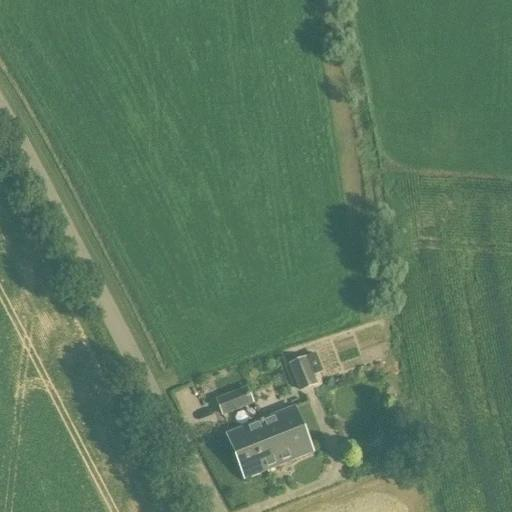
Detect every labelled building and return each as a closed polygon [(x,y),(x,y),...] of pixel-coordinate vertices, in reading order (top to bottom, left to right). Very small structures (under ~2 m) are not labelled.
[(266,375),(280,368),(276,359),(285,355),(279,342),(256,353),(266,375)] [(299,393),(317,386),(306,358),(288,365),(299,393)] [(222,417),(254,404),(247,387),(215,400),(222,417)] [(260,423),(278,467),(311,454),(294,409),(260,423)] [(244,480),(278,467),(260,423),(227,435),(244,480)]
